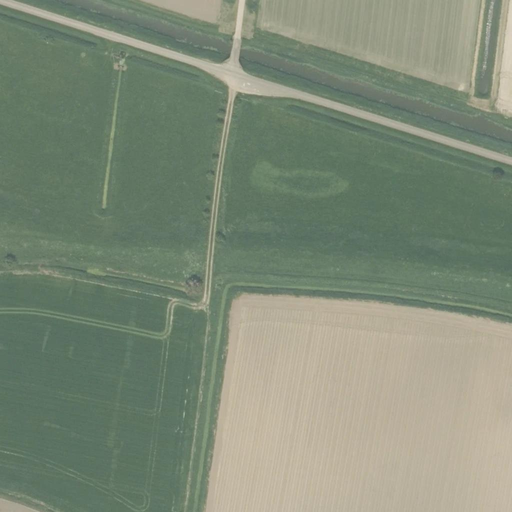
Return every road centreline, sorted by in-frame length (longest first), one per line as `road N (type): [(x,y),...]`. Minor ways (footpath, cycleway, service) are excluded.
road 1 (unclassified): [(511,162),(0,0)]
road 2 (track): [(205,303),(230,73)]
